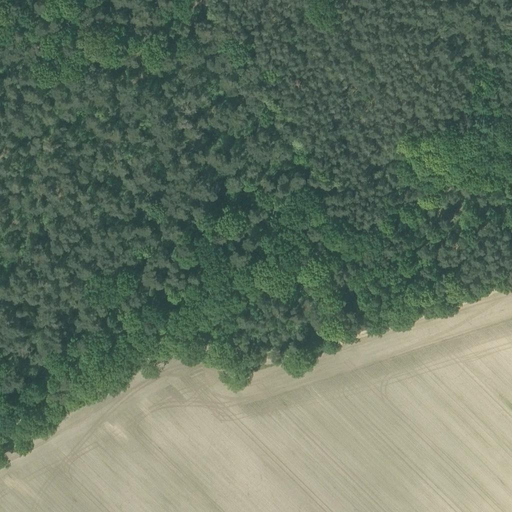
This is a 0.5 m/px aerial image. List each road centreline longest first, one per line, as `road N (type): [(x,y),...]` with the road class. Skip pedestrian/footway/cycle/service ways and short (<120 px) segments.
road 1 (track): [(511,139),(0,440)]
road 2 (track): [(204,313),(245,370),(274,367),(511,281)]
road 3 (track): [(451,0),(511,138)]
